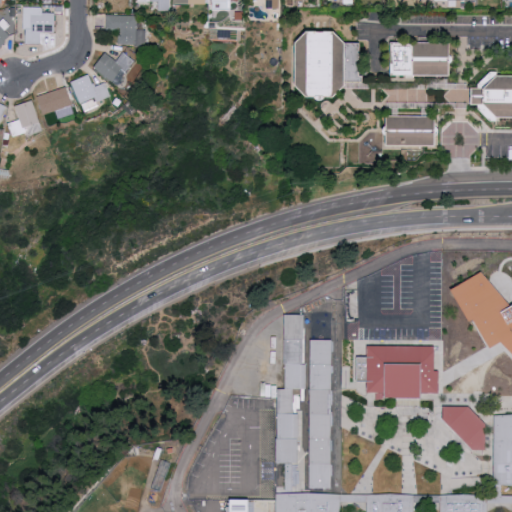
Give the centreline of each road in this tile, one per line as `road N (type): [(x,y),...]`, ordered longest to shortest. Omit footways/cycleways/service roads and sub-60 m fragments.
road 1 (primary): [(0,412),(150,303),(241,263),(388,220),(511,213)]
road 2 (primary): [(422,194),(328,209),(182,260),(141,280),(0,383)]
road 3 (residential): [(15,81),(74,62),(81,0)]
